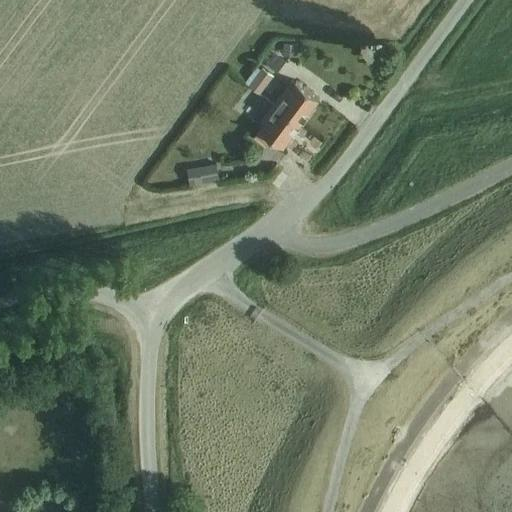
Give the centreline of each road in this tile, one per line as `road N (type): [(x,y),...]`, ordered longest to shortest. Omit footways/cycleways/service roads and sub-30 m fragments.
road 1 (unclassified): [(267,228),(310,198),(463,0)]
road 2 (unclassified): [(267,228),(298,244),(333,248),(511,169)]
road 3 (unclassified): [(152,511),(153,315)]
road 4 (unclassified): [(0,303),(48,292),(98,294),(153,315)]
road 5 (unclassified): [(153,315),(267,228)]
